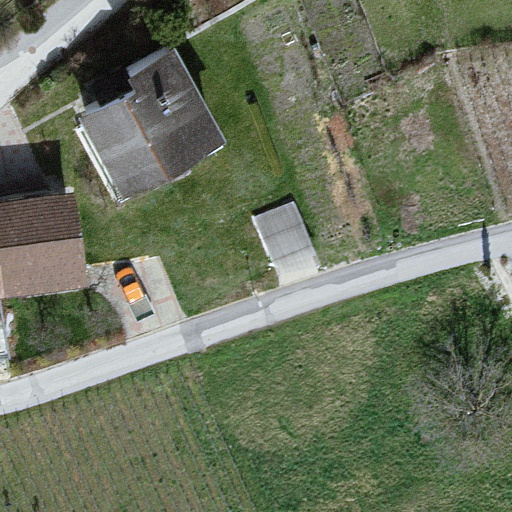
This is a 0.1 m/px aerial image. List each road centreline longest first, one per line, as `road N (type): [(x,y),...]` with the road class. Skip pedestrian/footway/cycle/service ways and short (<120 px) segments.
road 1 (unclassified): [(0,400),(511,246)]
road 2 (residential): [(0,73),(96,0)]
